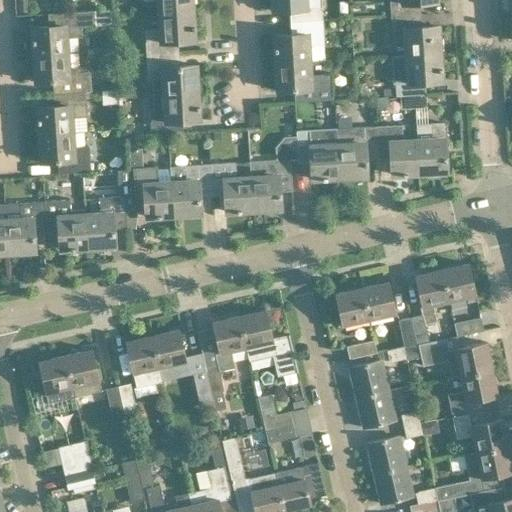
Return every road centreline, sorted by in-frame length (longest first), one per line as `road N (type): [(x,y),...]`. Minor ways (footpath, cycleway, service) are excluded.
road 1 (residential): [(0,316),(292,250)]
road 2 (residential): [(353,511),(292,250)]
road 3 (residential): [(292,250),(494,203)]
road 4 (residential): [(494,203),(480,0)]
road 5 (residential): [(31,511),(0,368)]
road 6 (residential): [(9,174),(0,28)]
road 7 (residential): [(239,126),(242,0)]
